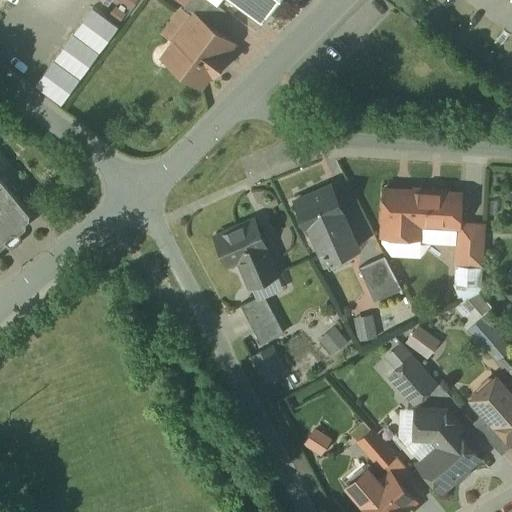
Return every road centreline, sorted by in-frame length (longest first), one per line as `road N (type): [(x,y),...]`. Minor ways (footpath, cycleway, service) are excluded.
road 1 (residential): [(305,511),(139,188)]
road 2 (residential): [(511,153),(333,143),(284,124),(252,88)]
road 3 (residential): [(0,308),(139,188)]
road 4 (residential): [(139,188),(0,71)]
road 5 (residential): [(139,188),(252,88)]
road 6 (residential): [(252,88),(343,0)]
